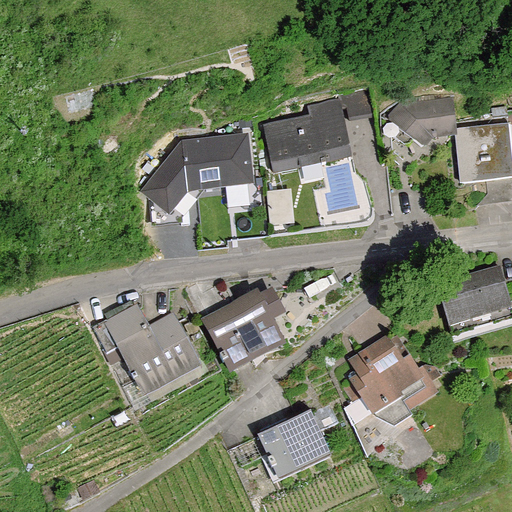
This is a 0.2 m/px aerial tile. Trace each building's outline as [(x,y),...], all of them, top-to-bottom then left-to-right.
[(326,168),(351,163),(337,100),(304,107),(307,120),(267,128),(277,179),(326,168)] [(447,101),(397,104),(380,123),(413,152),(425,139),(450,137),(447,101)] [(454,186),(511,182),(511,169),(509,129),(451,133),(454,186)] [(188,191),(253,183),(248,134),(183,141),(140,191),(170,214),(188,191)] [(457,339),(511,324),(511,301),(503,268),(443,284),(457,339)] [(231,375),(281,347),(268,324),(279,317),(264,290),(202,325),(231,375)] [(146,393),(198,366),(173,317),(150,329),(140,308),(95,331),(106,352),(121,344),(146,393)] [(427,393),(388,336),(337,370),(376,427),(427,393)] [(278,488),(333,462),(312,418),(257,444),(278,488)]
